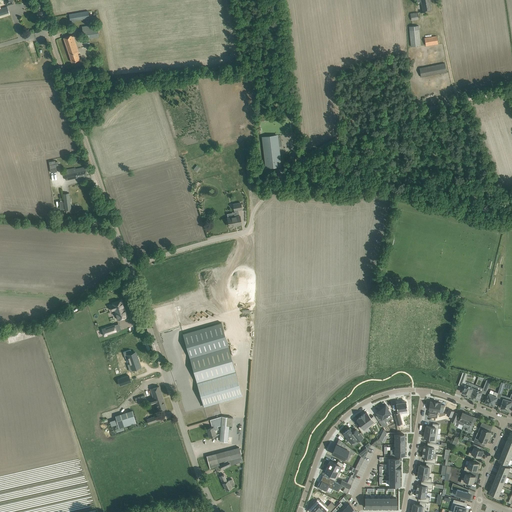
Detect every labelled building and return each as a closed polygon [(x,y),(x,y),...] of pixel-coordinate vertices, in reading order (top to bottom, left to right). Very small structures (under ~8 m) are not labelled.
[(431,10),(429,0),(416,0),(417,2),(421,2),(423,12),(431,10)] [(0,7),(0,17),(9,15),(7,7),(0,9),(0,7)] [(69,14),(70,22),(89,18),(88,11),(69,14)] [(98,37),(97,24),(82,26),(84,39),(98,37)] [(409,26),(410,32),(411,46),(420,46),(418,26),(409,26)] [(80,60),(78,53),(79,53),(73,35),(63,38),(72,62),(80,60)] [(438,43),(436,36),(424,38),(425,45),(438,43)] [(0,74),(34,66),(27,43),(0,50),(0,74)] [(419,69),(421,77),(446,72),(445,63),(419,69)] [(262,138),(265,167),(281,165),(278,136),(262,138)] [(85,167),(80,168),(75,169),(75,168),(64,170),(66,179),(87,175),(85,167)] [(227,218),(229,227),(241,224),(239,215),(227,218)] [(114,310),(118,320),(127,317),(124,309),(123,307),(121,301),(112,304),(113,305),(110,306),(112,311),(114,310)] [(221,323),(183,334),(190,358),(228,347),(221,323)] [(104,336),(117,332),(114,325),(102,329),(104,336)] [(138,347),(132,349),(134,354),(135,354),(139,366),(144,365),(143,361),(146,360),(143,352),(140,352),(138,347)] [(228,347),(190,358),(204,406),(242,395),(228,347)] [(134,370),(125,373),(127,378),(136,375),(134,370)] [(463,389),(462,391),(463,391),(462,392),(466,394),(466,395),(468,396),(469,396),(469,395),(470,395),(471,393),(472,394),(474,388),(475,385),(469,383),(467,382),(464,389),(463,389)] [(474,388),(472,394),(473,394),(472,396),(472,398),(473,398),(474,398),(474,399),(475,399),(475,398),(479,399),(480,398),(481,396),(480,396),(482,391),(477,389),(478,386),(475,385),(474,388)] [(159,386),(150,389),(153,398),(148,399),(149,401),(150,405),(155,403),(158,411),(166,408),(159,386)] [(496,400),(499,393),(495,391),(493,395),(489,394),(486,402),(487,402),(486,403),(489,404),(489,403),(494,405),(495,402),(496,402),(495,402),(496,400),(496,401),(497,400),(496,400)] [(504,398),(501,408),(502,408),(502,409),(505,410),(505,409),(509,410),(510,408),(511,406),(511,401),(511,393),(510,398),(510,400),(504,398)] [(402,400),(397,401),(398,409),(408,408),(407,403),(408,403),(408,400),(407,401),(407,400),(406,400),(406,399),(402,400)] [(429,410),(428,415),(439,416),(440,412),(436,411),(437,409),(440,410),(441,406),(444,406),(445,403),(441,403),(441,402),(431,400),(429,408),(430,408),(430,410),(429,410)] [(381,409),(376,412),(381,419),(378,421),(383,427),(387,424),(383,419),(391,414),(390,413),(387,409),(388,408),(385,404),(380,408),(381,409)] [(131,411),(115,416),(119,428),(134,423),(131,411)] [(399,411),(393,412),(396,424),(402,422),(399,411)] [(364,414),(361,416),(370,427),(377,421),(373,416),(371,418),(367,412),(364,414)] [(464,426),(469,413),(465,412),(465,413),(463,412),(461,417),(458,415),(455,422),(464,425),(463,426),(464,426)] [(469,413),(464,426),(469,428),(467,432),(471,433),(473,428),(475,422),(472,421),(474,416),(472,416),(472,415),(469,413)] [(222,416),(215,418),(210,420),(212,427),(207,429),(209,437),(216,435),(215,431),(218,429),(217,426),(221,425),(220,441),(228,442),(229,426),(232,426),(233,417),(222,416)] [(359,418),(357,420),(361,425),(358,427),(363,434),(366,431),(365,430),(370,427),(361,416),(358,418),(359,418)] [(427,426),(426,431),(438,433),(439,424),(433,423),(432,427),(427,426)] [(477,432),(490,437),(491,434),(490,434),(491,431),(486,430),(488,427),(481,424),(478,432),(477,432)] [(350,428),(343,434),(351,443),(358,437),(359,439),(362,437),(356,429),(353,432),(350,428)] [(426,431),(425,437),(430,438),(430,442),(436,443),(437,438),(438,433),(426,431)] [(490,437),(477,432),(475,438),(477,439),(475,442),(480,445),(482,441),(487,443),(488,440),(488,441),(490,437)] [(336,444),(331,453),(343,459),(348,450),(351,451),(352,449),(342,442),(340,446),(336,444)] [(423,451),(436,453),(436,449),(439,449),(440,444),(428,442),(427,446),(424,445),(423,451)] [(474,444),(473,447),(474,447),(473,451),(470,450),(468,455),(473,457),(474,454),(482,457),(484,453),(483,453),(484,450),(482,450),(483,447),(474,444)] [(504,448),(503,451),(511,455),(511,453),(511,449),(504,446),(503,448),(504,448)] [(239,447),(206,456),(210,468),(220,466),(219,465),(219,463),(227,460),(241,456),(239,447)] [(423,451),(422,457),(425,458),(425,461),(436,463),(436,458),(433,457),(433,453),(436,454),(436,453),(423,451)] [(511,454),(511,455),(503,451),(502,453),(501,453),(500,455),(510,459),(511,460),(511,454)] [(510,459),(500,455),(499,458),(500,458),(499,461),(508,464),(510,459)] [(243,461),(241,456),(227,460),(227,461),(219,465),(220,466),(221,469),(231,465),(243,461)] [(478,465),(479,463),(469,460),(468,465),(465,465),(464,470),(469,471),(470,468),(478,470),(479,466),(478,465)] [(329,461),(327,465),(328,465),(327,466),(339,472),(343,463),(338,461),(336,464),(330,461),(330,462),(329,461)] [(420,465),(419,471),(431,473),(433,464),(426,463),(426,466),(420,465)] [(500,466),(499,468),(508,472),(510,467),(501,464),(500,466)] [(327,466),(325,472),(331,475),(329,478),(335,481),(339,472),(327,466)] [(354,479),(358,470),(355,468),(353,467),(351,471),(354,472),(353,475),(351,474),(350,477),(354,479)] [(498,471),(497,473),(506,477),(508,472),(499,468),(498,471)] [(419,471),(418,476),(424,477),(423,481),(431,482),(432,478),(429,478),(430,473),(431,473),(419,471)] [(475,478),(476,476),(466,473),(465,478),(462,478),(460,483),(466,484),(467,481),(475,483),(476,479),(475,478)] [(496,476),(495,478),(504,482),(506,477),(497,473),(496,476)] [(227,481),(224,474),(219,476),(226,490),(232,488),(230,484),(233,483),(231,479),(227,481)] [(319,483),(317,488),(321,490),(322,489),(326,491),(328,487),(333,489),(338,491),(341,485),(340,484),(326,477),(324,482),(321,481),(320,483),(319,483)] [(495,480),(494,483),(502,486),(504,482),(495,478),(494,480),(495,480)] [(342,480),(340,484),(341,485),(345,486),(349,489),(351,484),(347,482),(342,480)] [(418,485),(417,490),(428,492),(429,488),(433,488),(434,483),(421,481),(421,485),(418,485)] [(450,481),(448,488),(454,490),(453,495),(458,497),(458,498),(463,500),(463,498),(467,499),(468,495),(464,494),(466,488),(450,481)] [(492,485),(491,487),(501,491),(502,486),(494,483),(493,485),(492,485)] [(501,491),(491,487),(490,490),(491,490),(490,492),(496,495),(494,498),(502,501),(503,497),(499,495),(501,491)] [(417,490),(416,496),(419,497),(418,500),(429,502),(430,497),(426,497),(427,492),(428,493),(428,492),(417,490)] [(453,504),(451,510),(454,511),(456,511),(465,511),(467,508),(463,507),(464,502),(454,499),(453,504)] [(413,510),(425,511),(426,503),(420,502),(419,505),(414,504),(413,510)] [(317,503),(309,511),(324,511),(325,511),(328,511),(334,506),(330,503),(325,509),(317,503)]
